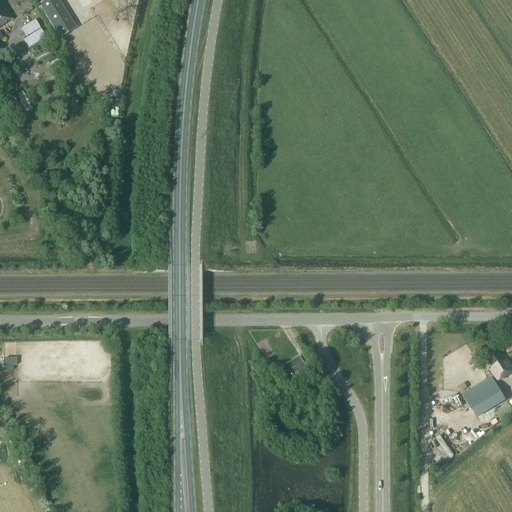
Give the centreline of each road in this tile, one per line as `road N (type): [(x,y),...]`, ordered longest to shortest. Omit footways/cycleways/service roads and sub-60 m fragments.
road 1 (unclassified): [(207,511),(194,267),(217,0)]
road 2 (primary): [(180,401),(180,163),(198,0)]
road 3 (tertiary): [(321,319),(0,321)]
road 4 (unclassified): [(321,319),(322,352),(360,419),(363,511)]
road 5 (primary): [(381,370),(382,511)]
road 6 (tertiary): [(511,316),(388,317)]
